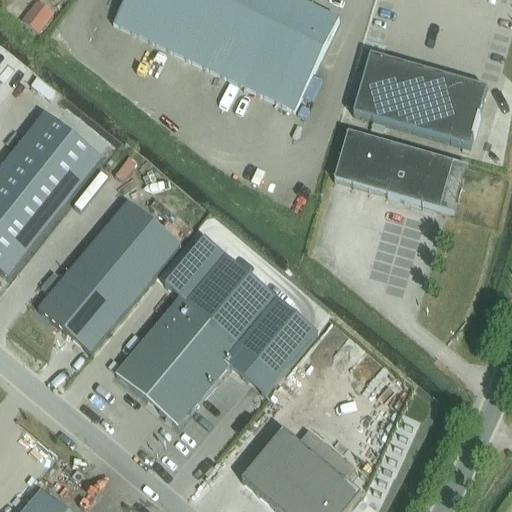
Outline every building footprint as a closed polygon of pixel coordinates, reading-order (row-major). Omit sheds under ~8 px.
[(63,13),(71,0),(56,0),(52,6),(63,13)] [(132,37),(150,1),(147,0),(126,0),(113,28),(132,37)] [(186,19),(194,0),(147,0),(150,1),(168,10),(186,19)] [(204,27),(222,36),(231,40),(250,0),(194,0),(186,19),(204,27)] [(250,0),(231,40),(239,45),(257,53),(275,62),(302,8),(286,0),(250,0)] [(150,46),(168,10),(150,1),(132,37),(150,46)] [(37,5),(22,25),(39,38),(54,18),(37,5)] [(312,80),(339,26),(302,8),(275,62),(293,71),(312,80)] [(168,55),(186,19),(168,10),(150,46),(168,55)] [(186,63),(204,27),(186,19),(168,55),(186,63)] [(204,72),(222,36),(204,27),(186,63),(204,72)] [(239,45),(231,40),(222,36),(204,72),(222,81),(239,45)] [(240,90),(257,53),(239,45),(222,81),(240,90)] [(258,98),(275,62),(257,53),(240,90),(258,98)] [(369,60),(352,119),(469,153),(486,94),(369,60)] [(276,107),(293,71),(275,62),(258,98),(276,107)] [(295,116),(312,80),(293,71),(276,107),(295,116)] [(0,297),(98,176),(42,129),(0,182),(0,297)] [(439,216),(453,169),(348,138),(334,186),(439,216)] [(181,251),(128,207),(38,315),(90,359),(181,251)] [(180,303),(116,380),(178,432),(229,371),(265,401),(318,338),(205,243),(165,290),(180,303)] [(339,511),(360,487),(348,477),(351,474),(286,420),(235,481),(271,511),(339,511)] [(61,511),(41,495),(26,511),(61,511)]
